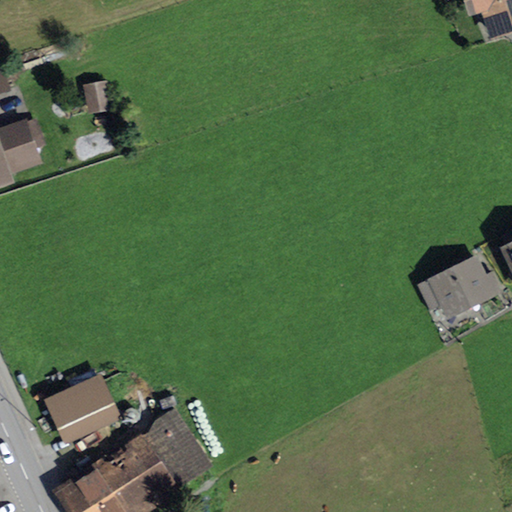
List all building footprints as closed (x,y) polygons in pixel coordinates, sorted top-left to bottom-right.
[(511,0),(468,0),(472,11),(482,9),(489,31),(511,24),(511,0)] [(83,84),(89,114),(114,109),(108,79),(83,84)] [(0,175),(0,176),(0,175),(0,170),(31,160),(20,129),(0,136),(0,175)] [(418,288),(428,309),(445,301),(450,311),(497,287),(491,274),(482,279),(473,261),(418,288)] [(51,404),(66,436),(114,414),(100,382),(51,404)] [(162,429),(63,492),(76,511),(131,511),(205,464),(171,412),(157,421),(162,429)]
